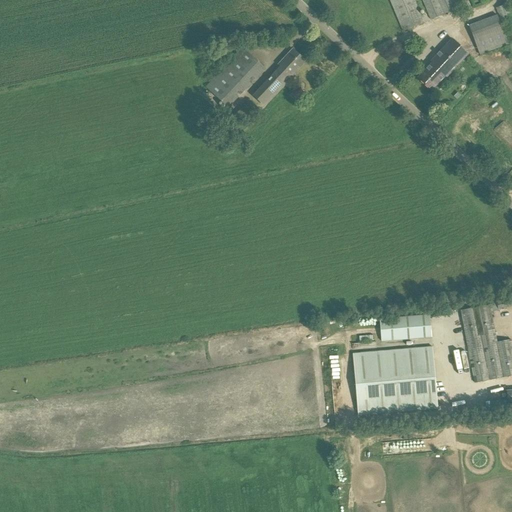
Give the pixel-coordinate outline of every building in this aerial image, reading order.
[(415,0),(389,0),(402,32),(425,23),(415,0)] [(438,0),(421,0),(430,20),(444,14),(438,0)] [(454,0),(438,0),(444,14),(458,8),(454,0)] [(511,8),(510,3),(496,8),(497,14),(503,29),(504,29),(505,30),(511,26),(511,8)] [(497,14),(468,25),(479,55),(510,44),(505,30),(504,29),(503,29),(497,14)] [(432,63),(418,78),(431,90),(446,75),(447,77),(468,55),(452,39),(431,61),(432,63)] [(322,46),(314,53),(325,64),(333,57),(322,46)] [(243,47),(205,87),(228,109),(265,68),(243,47)] [(281,67),(254,96),(264,105),(305,61),(292,49),(278,64),(281,67)] [(301,94),(296,89),(291,94),(296,99),(301,94)] [(457,99),(461,102),(466,96),(462,92),(457,99)] [(249,100),(225,126),(235,135),(235,136),(260,109),(249,100)] [(511,296),(491,300),(493,311),(511,307),(511,296)] [(490,305),(461,311),(475,382),(511,375),(511,346),(511,340),(497,343),(490,305)] [(430,315),(380,319),(382,341),(432,337),(430,315)] [(433,347),(353,354),(358,416),(438,409),(433,347)] [(427,445),(426,432),(415,433),(416,445),(427,445)]
